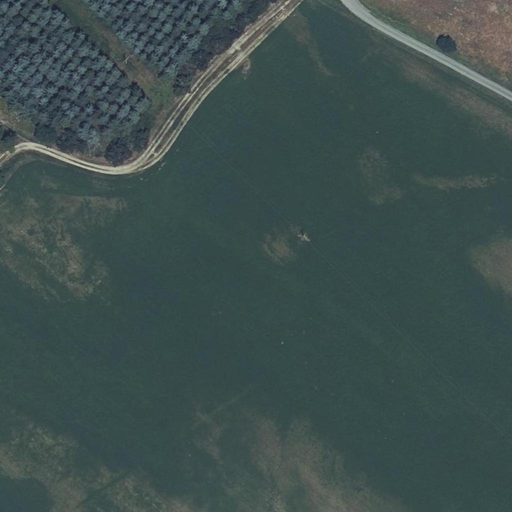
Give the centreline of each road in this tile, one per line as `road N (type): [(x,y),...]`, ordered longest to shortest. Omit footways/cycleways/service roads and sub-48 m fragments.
road 1 (track): [(286,0),(203,74),(134,160),(103,165),(33,145),(0,165)]
road 2 (unclassified): [(346,0),(511,93)]
